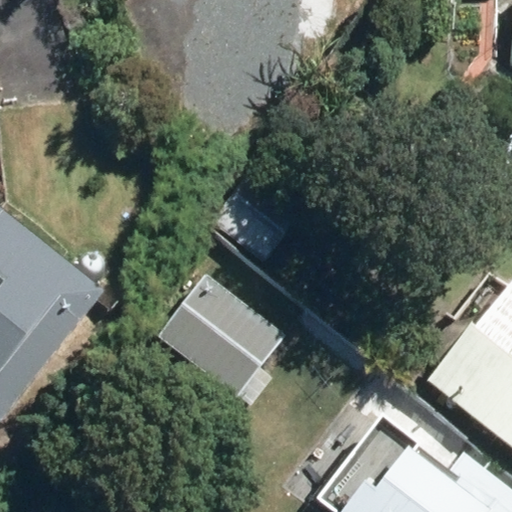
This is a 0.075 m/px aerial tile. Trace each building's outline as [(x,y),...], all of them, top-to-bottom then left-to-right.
[(213,0),(219,23),(177,33),(191,99),(241,139),(335,23),(353,20),(348,0),(213,0)] [(0,429),(107,302),(0,212),(0,429)] [(282,348),(210,291),(159,353),(233,412),(282,348)] [(511,469),(511,364),(501,379),(460,349),(420,396),(511,469)] [(511,511),(511,503),(465,465),(444,485),(383,430),(316,511),(511,511)]
